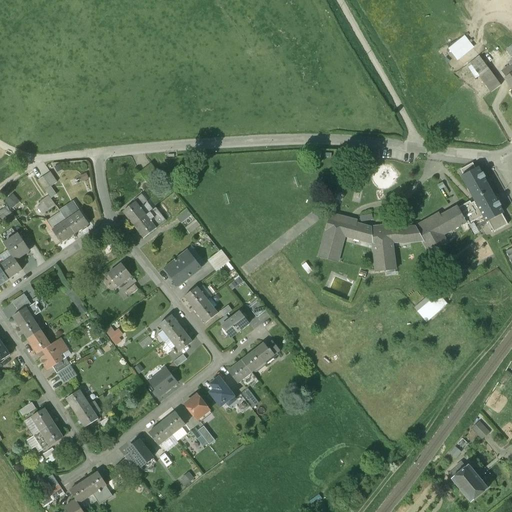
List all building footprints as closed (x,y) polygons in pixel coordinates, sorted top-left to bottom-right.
[(465,34),(449,48),(459,60),(475,46),(465,34)] [(478,77),(480,76),(491,92),(502,84),(480,53),(467,62),(478,77)] [(511,71),(509,67),(502,72),(508,80),(511,77),(511,71)] [(475,168),(472,163),(460,170),(463,175),(460,177),(474,202),(471,203),(470,201),(457,208),(464,220),(467,226),(482,217),(486,223),(488,222),(493,232),(507,224),(502,214),(503,213),(500,206),(501,206),(499,202),(498,202),(484,178),(485,177),(483,173),(482,174),(478,167),(475,168)] [(154,167),(143,176),(150,185),(155,181),(158,185),(164,180),(154,167)] [(54,189),(47,179),(42,183),(49,193),(54,189)] [(138,205),(126,214),(137,227),(149,218),(143,210),(150,204),(145,197),(137,204),(138,205)] [(457,207),(415,229),(414,228),(373,233),(373,231),(332,220),(333,218),(332,217),(321,259),(339,264),(347,235),(374,243),(377,272),(395,271),(392,242),(421,239),(428,252),(446,243),(441,233),(464,220),(457,208),(457,207)] [(4,214),(8,221),(15,216),(11,210),(4,214)] [(149,218),(137,227),(147,241),(169,223),(159,210),(149,218)] [(190,210),(180,218),(193,235),(204,227),(190,210)] [(83,214),(70,223),(79,236),(92,227),(83,214)] [(70,223),(56,233),(65,246),(79,236),(70,223)] [(22,237),(9,246),(17,258),(20,262),(33,253),(22,237)] [(214,247),(207,253),(210,257),(217,251),(214,247)] [(189,252),(167,269),(170,273),(176,281),(174,282),(180,289),(192,280),(203,271),(189,252)] [(222,253),(211,262),(215,267),(226,259),(222,253)] [(17,258),(4,268),(13,281),(26,272),(20,262),(17,258)] [(226,259),(215,267),(220,273),(231,264),(226,259)] [(125,266),(112,276),(121,289),(135,278),(125,266)] [(4,268),(0,270),(0,289),(13,281),(4,268)] [(138,286),(129,294),(132,298),(142,291),(138,286)] [(199,289),(187,298),(197,312),(210,302),(199,289)] [(439,289),(415,306),(426,321),(450,305),(439,289)] [(28,297),(17,304),(24,315),(31,310),(31,311),(35,308),(28,297)] [(210,302),(197,312),(208,325),(220,315),(210,302)] [(261,302),(251,309),(259,319),(268,312),(261,302)] [(31,311),(31,310),(24,315),(18,319),(32,341),(45,333),(31,311)] [(241,313),(224,327),(233,339),(251,325),(241,313)] [(174,317),(162,327),(172,340),(184,330),(174,317)] [(184,330),(172,340),(182,353),(194,343),(184,330)] [(45,333),(32,341),(41,355),(47,351),(54,347),(45,333)] [(54,347),(47,351),(51,357),(45,361),(52,371),(57,369),(67,362),(64,357),(72,352),(64,340),(54,347)] [(185,352),(190,358),(204,347),(199,341),(185,352)] [(14,356),(5,342),(0,345),(0,366),(1,365),(14,356)] [(281,353),(274,343),(268,347),(268,348),(271,351),(276,357),(281,353)] [(266,345),(244,362),(254,374),(276,357),(271,351),(268,348),(268,347),(266,345)] [(185,356),(176,363),(179,368),(189,361),(185,356)] [(67,362),(57,369),(61,375),(74,367),(69,360),(67,362)] [(244,362),(231,372),(240,385),(254,374),(244,362)] [(74,368),(61,376),(67,385),(80,377),(74,368)] [(168,369),(163,373),(164,375),(152,384),(163,397),(180,384),(169,370),(169,371),(168,369)] [(510,375),(505,372),(499,382),(504,385),(510,375)] [(237,400),(223,382),(216,388),(218,391),(214,394),(218,400),(217,402),(222,405),(223,406),(227,403),(230,407),(235,403),(238,401),(237,400)] [(261,404),(250,390),(243,395),(253,408),(254,409),(261,404)] [(92,406),(83,392),(70,400),(79,414),(92,406)] [(243,395),(237,400),(238,401),(235,403),(244,414),(253,408),(243,395)] [(212,411),(200,396),(188,405),(200,420),(212,411)] [(38,403),(27,408),(30,415),(41,409),(38,403)] [(92,406),(79,414),(88,428),(101,420),(99,416),(102,414),(99,408),(95,411),(92,406)] [(49,410),(35,418),(44,432),(58,424),(49,410)] [(178,413),(165,423),(175,436),(188,426),(178,413)] [(112,418),(104,424),(107,428),(115,422),(112,418)] [(501,429),(508,440),(511,437),(511,422),(501,429)] [(165,423),(152,434),(162,446),(175,436),(165,423)] [(44,432),(32,441),(37,449),(44,445),(47,451),(67,438),(58,424),(44,432)] [(489,435),(480,424),(475,429),(483,439),(489,435)] [(217,441),(206,427),(201,431),(212,445),(217,441)] [(155,458),(142,441),(130,450),(133,453),(142,465),(144,467),(155,458)] [(142,465),(133,453),(128,457),(137,468),(142,465)] [(175,463),(168,454),(162,458),(169,468),(175,463)] [(129,459),(117,468),(125,478),(136,469),(129,459)] [(466,467),(462,462),(456,467),(457,468),(452,472),(453,472),(449,475),(471,503),(488,489),(468,465),(466,467)] [(102,472),(88,482),(96,494),(103,505),(111,500),(108,495),(106,497),(103,491),(109,487),(109,486),(110,485),(102,472)] [(55,489),(63,484),(58,475),(50,480),(55,489)] [(192,475),(186,479),(187,480),(184,482),(186,486),(195,479),(192,475)] [(88,482),(74,491),(80,500),(82,503),(96,494),(88,482)] [(109,487),(103,491),(106,497),(108,495),(111,500),(116,497),(109,487)] [(65,490),(56,496),(59,501),(69,494),(65,490)] [(87,511),(82,503),(80,500),(70,507),(72,511),(87,511)]
